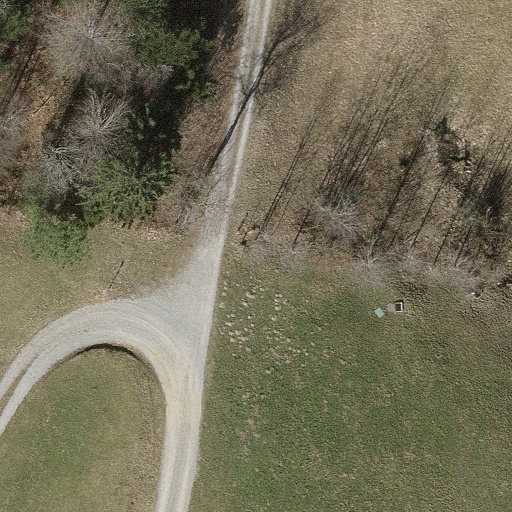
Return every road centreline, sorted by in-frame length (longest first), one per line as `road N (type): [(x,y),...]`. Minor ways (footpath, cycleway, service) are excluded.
road 1 (track): [(260,0),(193,322),(170,511)]
road 2 (track): [(193,322),(81,325),(37,357),(0,414)]
